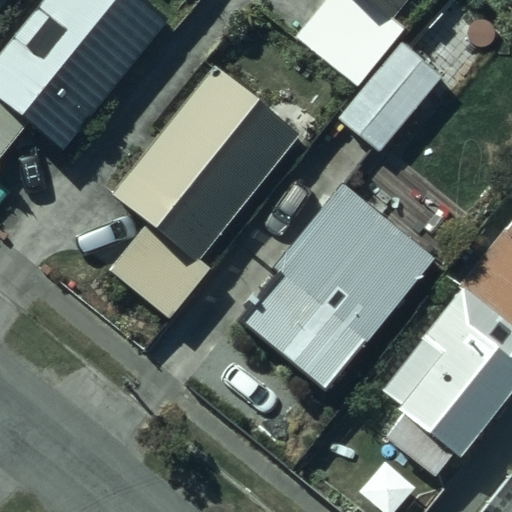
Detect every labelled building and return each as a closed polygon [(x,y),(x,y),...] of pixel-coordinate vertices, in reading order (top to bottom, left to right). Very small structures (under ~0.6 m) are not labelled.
[(164,30),(126,0),(50,0),(0,60),(0,106),(60,155),(164,30)] [(414,0),(346,0),(388,33),(414,0)] [(439,72),(402,39),(336,119),(374,150),(439,72)] [(302,144),(209,72),(106,205),(198,276),(302,144)] [(435,255),(340,180),(271,268),(273,269),(256,291),(252,288),(243,299),(248,303),(236,318),(328,390),(435,255)] [(511,243),(465,300),(379,404),(401,422),(393,431),(456,483),(511,414),(511,243)]
